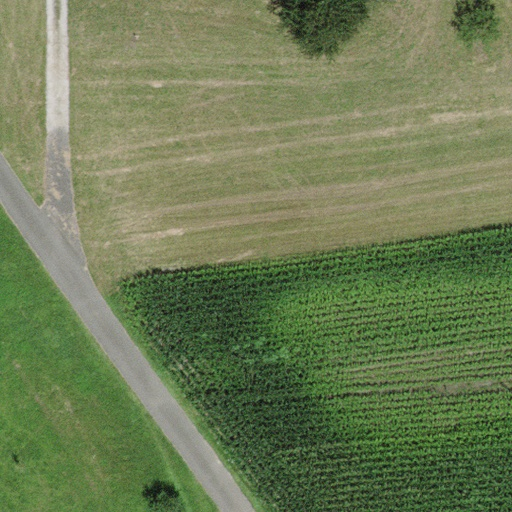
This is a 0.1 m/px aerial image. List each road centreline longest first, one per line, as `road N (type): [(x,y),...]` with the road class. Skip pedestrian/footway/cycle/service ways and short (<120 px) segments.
road 1 (residential): [(244,511),(0,167)]
road 2 (track): [(55,247),(64,211),(58,0)]
